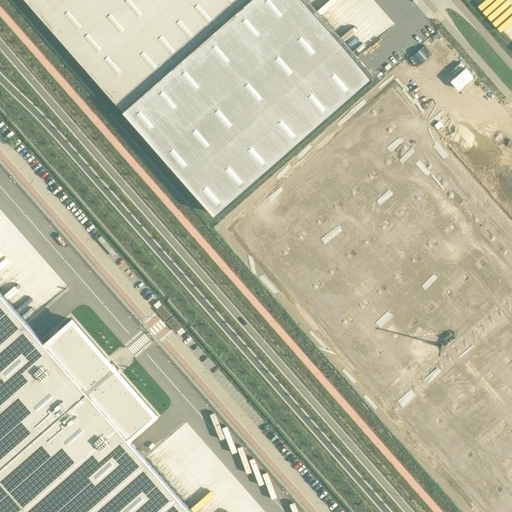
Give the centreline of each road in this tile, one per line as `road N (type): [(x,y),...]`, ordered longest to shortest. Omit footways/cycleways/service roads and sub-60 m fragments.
road 1 (tertiary): [(408,511),(0,42)]
road 2 (tertiary): [(0,78),(386,511)]
road 3 (unclassified): [(429,2),(511,97)]
